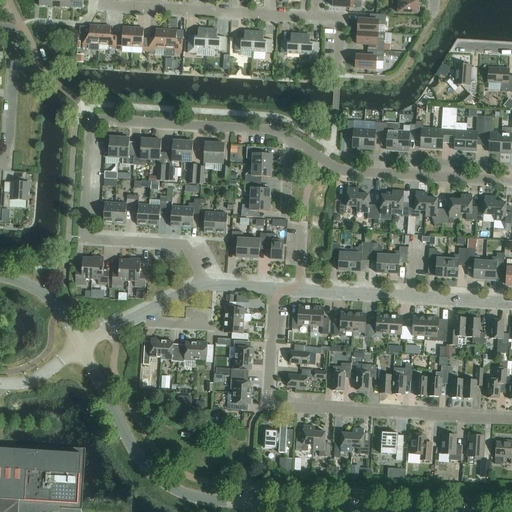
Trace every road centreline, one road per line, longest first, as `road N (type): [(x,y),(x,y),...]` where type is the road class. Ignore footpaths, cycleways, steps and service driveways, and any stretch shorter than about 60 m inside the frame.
road 1 (residential): [(293,140),(257,129),(101,119),(89,127),(88,238),(185,245),(204,283)]
road 2 (residential): [(418,511),(216,501),(180,492),(129,444),(81,342)]
road 3 (residential): [(511,420),(276,404),(276,287)]
road 4 (residential): [(276,287),(511,302)]
road 5 (residential): [(511,181),(343,171),(293,140)]
road 6 (residential): [(314,16),(104,0)]
road 7 (residential): [(7,162),(15,42),(0,23)]
road 8 (residential): [(81,342),(204,283)]
